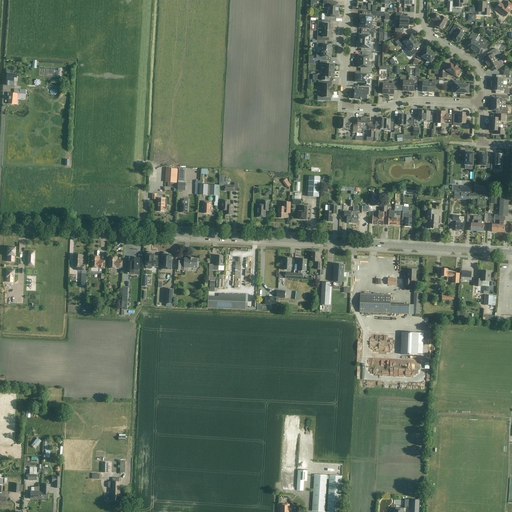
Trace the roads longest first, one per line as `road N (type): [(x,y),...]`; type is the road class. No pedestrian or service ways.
road 1 (tertiary): [(511,253),(0,224)]
road 2 (track): [(449,143),(372,155),(293,146),(309,0)]
road 3 (residential): [(344,104),(481,101)]
road 4 (residential): [(481,101),(477,65),(424,29),(422,0)]
